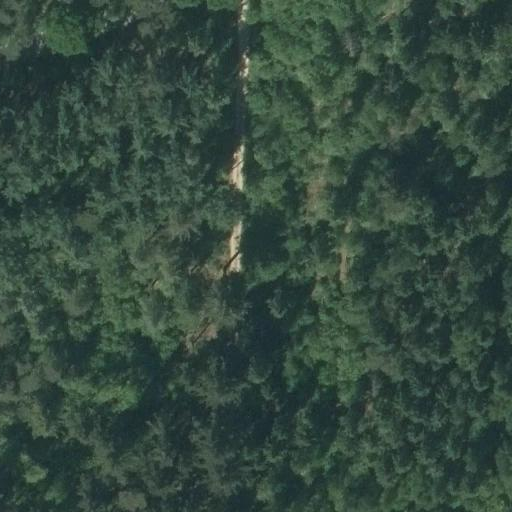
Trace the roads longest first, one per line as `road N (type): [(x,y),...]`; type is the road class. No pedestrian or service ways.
road 1 (track): [(240,0),(234,501)]
road 2 (unclassified): [(0,59),(164,0)]
